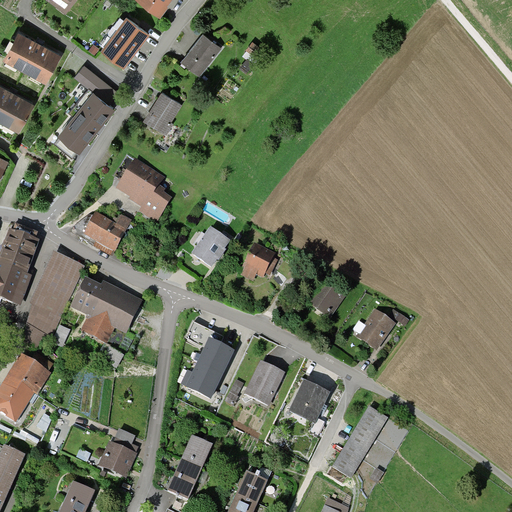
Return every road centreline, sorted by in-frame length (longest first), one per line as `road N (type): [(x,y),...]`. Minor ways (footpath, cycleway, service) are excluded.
road 1 (residential): [(43,228),(196,0)]
road 2 (residential): [(176,292),(146,472),(129,511)]
road 3 (residential): [(176,292),(357,376)]
road 4 (residential): [(292,511),(357,376)]
road 5 (residential): [(43,228),(176,292)]
road 6 (track): [(407,407),(511,486)]
